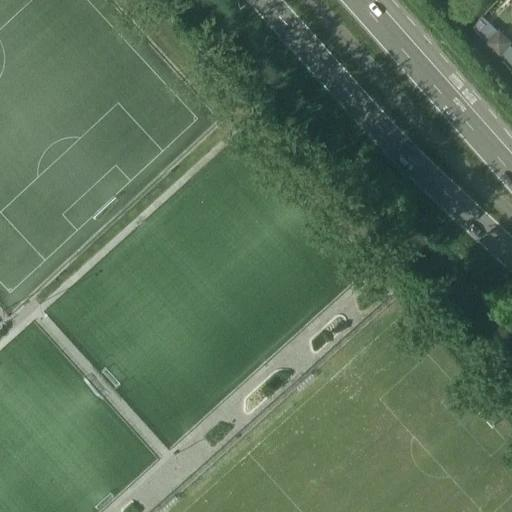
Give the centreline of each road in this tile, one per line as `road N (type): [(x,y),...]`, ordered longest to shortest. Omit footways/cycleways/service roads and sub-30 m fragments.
road 1 (secondary): [(267,0),(511,260)]
road 2 (secondary): [(511,174),(356,0)]
